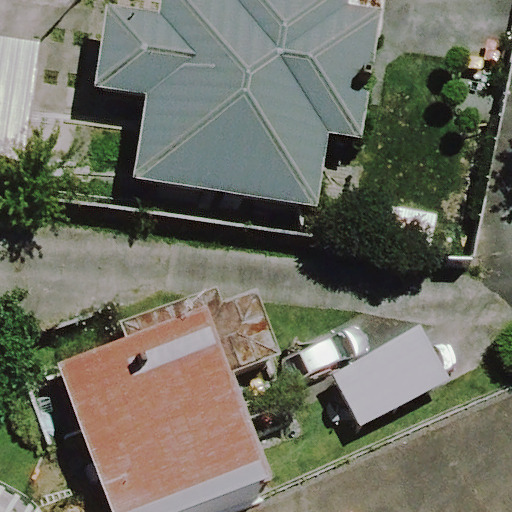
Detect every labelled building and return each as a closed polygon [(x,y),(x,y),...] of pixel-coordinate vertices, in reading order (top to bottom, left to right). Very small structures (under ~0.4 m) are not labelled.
[(352,147),(368,20),(344,17),(345,0),(165,0),(161,35),(120,29),(111,95),(149,100),(137,191),(316,215),(326,143),(352,147)] [(96,61),(0,47),(0,169),(79,180),(96,61)] [(496,75),(379,52),(367,115),(484,138),(496,75)] [(425,270),(299,323),(352,452),(479,400),(425,270)] [(199,511),(264,490),(209,331),(140,355),(135,341),(57,369),(106,511),(199,511)]
